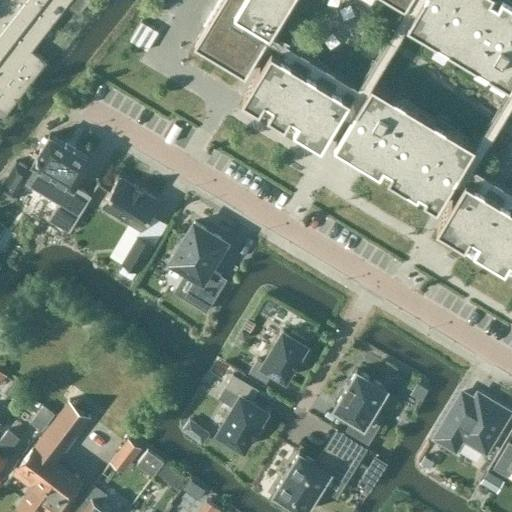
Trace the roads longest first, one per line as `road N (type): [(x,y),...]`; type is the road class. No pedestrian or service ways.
road 1 (residential): [(85,106),(376,283)]
road 2 (residential): [(376,283),(511,366)]
road 3 (residential): [(376,283),(303,403)]
